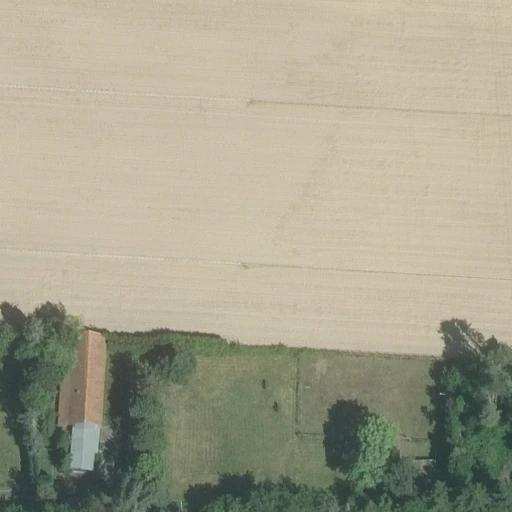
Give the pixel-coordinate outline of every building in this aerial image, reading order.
[(106,340),(64,337),(59,426),(75,427),(99,428),(101,428),(106,340)] [(130,382),(125,493),(137,493),(143,383),(130,382)] [(99,428),(75,427),(72,468),(92,469),(93,456),(97,456),(99,428)] [(72,432),(57,431),(56,445),(71,446),(72,432)] [(441,476),(411,476),(412,493),(442,492),(442,491),(449,491),(449,483),(442,483),(441,476)] [(85,511),(86,499),(75,499),(73,511),(85,511)]
